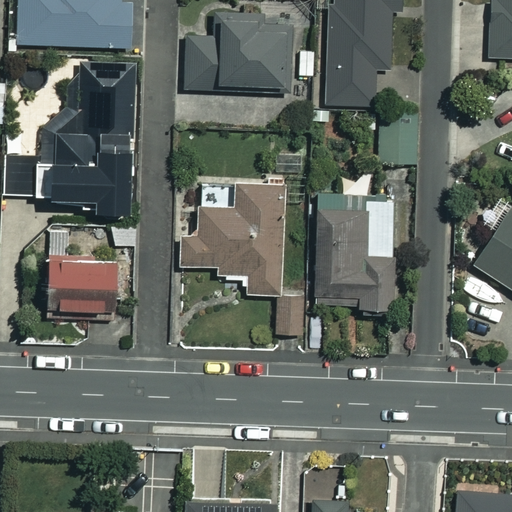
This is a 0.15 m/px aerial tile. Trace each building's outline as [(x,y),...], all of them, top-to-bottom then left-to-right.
[(16,0),(15,44),(123,47),(124,0),(16,0)] [(390,0),(326,0),(322,102),(369,104),(370,69),(386,70),(390,0)] [(511,0),(491,0),(492,1),(486,1),(485,57),(511,57),(511,0)] [(257,24),(258,12),(209,11),(209,37),(184,37),(183,84),(284,86),(285,25),(257,24)] [(134,62),(77,62),(76,133),(51,133),(51,162),(30,162),(30,201),(77,202),(77,212),(121,212),(121,150),(133,150),(134,62)] [(410,113),(373,116),(376,164),(414,162),(410,113)] [(278,185),(231,183),(230,209),(194,207),(193,237),(179,236),(178,266),(212,267),(211,277),(242,278),(242,294),(273,295),(278,185)] [(389,198),(311,197),(310,307),(388,307),(389,198)] [(511,214),(504,209),(470,265),(511,290),(511,214)] [(106,262),(40,258),(37,308),(103,312),(106,262)] [(300,296),(275,295),(273,332),(298,334),(300,296)] [(511,511),(511,495),(454,490),(451,511),(511,511)] [(179,499),(178,511),(268,511),(269,503),(179,499)] [(349,511),(350,501),(309,499),(307,511),(349,511)]
